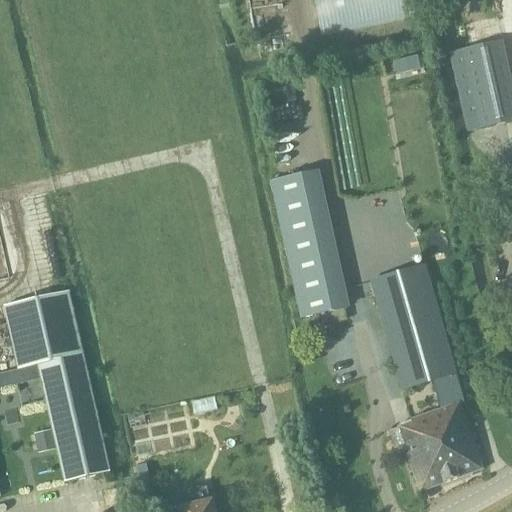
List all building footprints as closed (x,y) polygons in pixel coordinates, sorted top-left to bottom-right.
[(511,86),(502,43),(452,55),(470,134),(511,124),(511,86)] [(315,174),(271,183),(302,321),(345,311),(315,174)] [(425,268),(371,284),(402,392),(434,384),(443,412),(398,428),(399,430),(391,433),(397,450),(405,447),(421,494),(482,472),(460,406),(464,404),(435,302),(431,289),(425,268)] [(68,294),(5,309),(20,372),(30,370),(33,384),(42,382),(54,433),(36,437),(40,456),(58,453),(66,485),(109,475),(68,294)] [(214,511),(213,502),(171,511),(214,511)]
